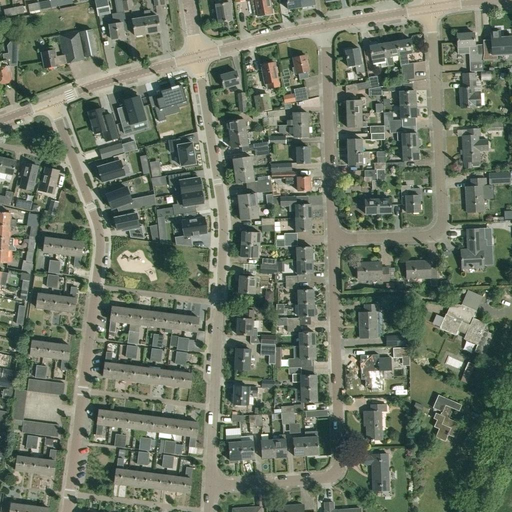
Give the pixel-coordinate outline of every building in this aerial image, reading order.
[(107,0),(98,0),(95,1),(97,12),(97,15),(110,12),(109,9),(107,0)] [(124,11),(132,10),(130,0),(123,0),(123,1),(122,1),(124,11)] [(222,0),(223,4),(216,5),(219,23),(231,21),(230,13),(232,12),(230,0),(222,0)] [(246,0),(246,1),(252,0),(253,0),(257,17),(272,14),(269,0),(246,0)] [(301,7),(299,0),(286,0),(288,10),(301,7)] [(37,3),(39,10),(48,9),(47,1),(37,3)] [(39,10),(37,3),(28,5),(29,12),(39,10)] [(13,8),(15,15),(24,13),(23,6),(13,8)] [(15,15),(13,8),(4,10),(5,17),(15,15)] [(157,16),(151,17),(150,10),(143,11),(144,18),(147,34),(160,32),(157,16)] [(113,13),(115,24),(109,25),(111,32),(108,33),(109,38),(111,38),(112,40),(113,40),(114,41),(118,40),(118,39),(124,38),(122,23),(120,12),(113,13)] [(134,36),(147,34),(144,18),(132,20),(134,36)] [(97,28),(81,31),(86,57),(96,55),(93,41),(92,39),(99,37),(97,28)] [(58,65),(85,59),(80,31),(59,35),(60,40),(53,41),(52,40),(34,44),(36,54),(41,53),(44,69),(58,66),(58,65)] [(483,54),(482,61),(496,60),(497,60),(497,53),(511,52),(511,37),(500,38),(500,32),(490,32),(491,40),(482,40),(483,45),(483,48),(483,54)] [(474,34),(457,35),(458,55),(469,54),(469,62),(482,62),(482,61),(483,54),(483,48),(483,45),(474,45),(474,34)] [(0,61),(1,67),(0,67),(0,84),(12,83),(11,72),(12,72),(11,67),(17,66),(19,37),(12,38),(7,46),(8,53),(2,54),(4,61),(0,61)] [(410,40),(396,42),(399,55),(401,66),(400,66),(403,81),(414,79),(413,63),(408,64),(406,54),(412,53),(410,40)] [(396,42),(383,44),(385,58),(386,58),(387,67),(394,66),(392,57),(399,55),(396,42)] [(383,44),(369,47),(372,60),(385,58),(383,44)] [(345,51),(348,67),(355,66),(356,75),(364,73),(363,65),(361,65),(358,48),(345,51)] [(308,78),(307,72),(309,71),(306,56),(293,58),(294,68),(292,68),(293,74),(296,73),(296,74),(298,74),(300,80),(308,78)] [(274,63),(261,65),(264,81),(267,81),(267,83),(266,84),(267,89),(279,87),(274,63)] [(240,84),(237,72),(221,76),(224,88),(240,84)] [(463,89),(460,89),(461,109),(475,108),(475,107),(481,107),(480,93),(481,93),(480,87),(476,87),(476,74),(463,75),(463,89)] [(371,88),(379,87),(377,76),(369,78),(371,88)] [(368,89),(370,89),(369,82),(345,86),(346,93),(368,89)] [(382,87),(382,92),(396,92),(396,84),(382,87)] [(158,106),(154,107),(159,122),(165,120),(162,109),(177,104),(177,107),(187,104),(186,102),(187,101),(181,85),(178,86),(175,87),(172,88),(171,88),(170,88),(171,88),(160,92),(161,94),(162,97),(156,99),(158,106)] [(306,87),(294,90),(296,102),(308,100),(306,87)] [(382,87),(370,89),(368,89),(369,96),(382,96),(382,92),(382,87)] [(399,92),(399,105),(416,104),(415,91),(399,92)] [(237,94),(239,113),(247,112),(245,93),(237,94)] [(270,93),(263,95),(264,103),(258,104),(259,112),(273,109),(270,93)] [(129,119),(121,121),(125,134),(133,132),(131,124),(146,120),(139,97),(123,101),(125,107),(129,119)] [(361,114),(361,105),(366,105),(366,97),(360,97),(360,101),(346,101),(346,114),(361,114)] [(416,118),(416,117),(419,117),(419,111),(416,111),(416,104),(399,105),(400,119),(416,118)] [(102,108),(88,113),(95,134),(103,131),(106,141),(117,138),(113,125),(110,114),(104,116),(102,108)] [(277,126),(275,117),(285,116),(284,109),(267,112),(268,118),(269,127),(277,126)] [(287,126),(293,126),(308,125),(308,113),(293,113),(293,120),(287,120),(287,126)] [(362,127),(367,127),(367,122),(362,122),(361,114),(346,114),(347,128),(362,128),(362,127)] [(384,128),(389,127),(402,127),(402,120),(389,121),(389,115),(383,115),(384,127),(384,128)] [(228,122),(229,135),(246,133),(244,120),(228,122)] [(309,138),(308,125),(293,126),(293,139),(309,138)] [(397,141),(402,141),(402,148),(418,147),(418,146),(420,146),(421,145),(421,141),(419,139),(418,139),(417,134),(402,135),(402,133),(402,127),(389,127),(389,134),(397,133),(397,141)] [(480,162),(479,162),(479,151),(488,150),(487,141),(480,141),(479,129),(466,130),(467,136),(462,136),(464,163),(464,162),(464,169),(471,168),(479,167),(480,166),(480,162)] [(231,149),(248,147),(246,133),(229,135),(231,149)] [(193,164),(195,164),(192,143),(181,145),(180,139),(168,141),(170,152),(178,151),(181,166),(185,166),(186,168),(194,167),(193,164)] [(347,140),(347,153),(362,152),(362,139),(347,140)] [(122,146),(124,153),(136,150),(133,142),(122,146)] [(253,145),(254,151),(268,148),(267,143),(253,145)] [(121,144),(109,147),(112,156),(123,153),(121,144)] [(419,161),(418,147),(402,148),(403,162),(419,161)] [(268,148),(254,151),(255,157),(269,155),(268,148)] [(309,148),(296,148),(297,164),(309,164),(309,148)] [(363,166),(363,158),(370,158),(369,152),(362,152),(347,153),(348,166),(363,166)] [(100,177),(102,182),(125,175),(122,166),(128,164),(124,153),(113,157),(115,163),(97,168),(98,169),(96,170),(98,178),(100,177)] [(234,172),(252,169),(251,157),(233,159),(234,172)] [(0,166),(0,172),(7,174),(6,180),(11,181),(12,175),(16,161),(2,158),(0,166)] [(271,172),(292,171),(291,163),(270,165),(271,172)] [(39,167),(25,164),(20,188),(33,191),(39,167)] [(40,182),(38,191),(54,194),(59,171),(45,168),(41,182),(40,182)] [(252,169),(234,172),(236,185),(254,182),(252,169)] [(372,189),(377,189),(377,181),(376,170),(364,171),(365,178),(372,177),(372,181),(372,189)] [(310,192),(309,177),(298,177),(297,172),(272,172),(272,179),(285,179),(285,185),(297,184),(298,192),(310,192)] [(174,185),(176,195),(201,191),(201,189),(203,188),(202,180),(200,181),(199,178),(185,180),(184,173),(168,176),(169,186),(174,185)] [(509,173),(489,174),(490,184),(510,183),(509,173)] [(482,199),(486,198),(485,178),(470,179),(470,187),(465,187),(467,213),(483,212),(482,199)] [(400,186),(402,205),(406,205),(407,213),(420,213),(419,196),(421,196),(421,189),(410,190),(410,186),(400,186)] [(126,187),(106,195),(111,209),(117,207),(119,212),(118,212),(137,208),(136,205),(134,200),(131,200),(131,199),(126,187)] [(177,204),(172,205),(172,207),(174,215),(190,213),(189,206),(203,204),(203,201),(205,201),(203,193),(202,193),(201,191),(176,195),(177,204)] [(6,192),(5,196),(3,204),(11,206),(13,193),(6,192)] [(238,195),(239,209),(257,207),(256,193),(238,195)] [(145,206),(137,208),(155,205),(154,194),(153,195),(153,196),(143,198),(145,206)] [(311,218),(311,205),(296,205),(296,196),(280,197),(280,207),(289,206),(289,212),(295,211),(296,219),(311,218)] [(391,214),(390,199),(378,200),(378,214),(391,214)] [(47,214),(55,216),(58,202),(50,200),(47,214)] [(365,215),(378,214),(378,200),(365,200),(365,215)] [(172,207),(156,209),(157,217),(174,215),(172,207)] [(259,219),(257,207),(239,209),(241,221),(259,219)] [(125,216),(114,218),(117,230),(122,229),(122,231),(128,230),(130,237),(144,239),(141,226),(139,227),(136,214),(135,211),(125,213),(125,216)] [(0,224),(9,225),(10,226),(16,226),(16,220),(10,219),(11,213),(0,212),(0,224)] [(37,228),(39,215),(29,214),(27,227),(31,227),(37,228)] [(206,233),(204,217),(182,221),(184,236),(174,237),(176,245),(192,247),(190,236),(193,235),(193,236),(199,235),(198,234),(206,233)] [(296,219),(296,233),(311,232),(311,218),(296,219)] [(0,224),(0,238),(9,239),(10,226),(9,225),(0,224)] [(462,268),(483,266),(481,230),(467,230),(468,251),(461,252),(462,268)] [(242,232),(241,245),(259,246),(260,233),(242,232)] [(0,238),(0,250),(8,251),(15,251),(15,249),(13,245),(9,245),(9,239),(0,238)] [(43,252),(56,254),(58,240),(45,238),(43,252)] [(70,241),(58,240),(56,254),(68,255),(70,241)] [(79,268),(81,257),(83,243),(70,241),(68,255),(75,256),(73,267),(79,268)] [(259,259),(259,246),(241,245),(241,258),(259,259)] [(297,248),(297,261),(312,260),(312,247),(297,248)] [(0,250),(0,263),(7,264),(8,251),(0,250)] [(313,274),(312,260),(297,261),(291,261),(291,265),(293,267),(294,267),(294,272),(296,273),(297,273),(298,275),(313,274)] [(437,287),(437,268),(430,268),(430,261),(406,262),(407,279),(430,278),(430,287),(437,287)] [(381,268),(381,263),(357,264),(358,280),(381,279),(382,282),(388,282),(388,268),(381,268)] [(277,265),(276,265),(262,265),(260,264),(260,273),(277,274),(277,265)] [(240,276),(239,293),(254,293),(255,277),(240,276)] [(74,313),(76,299),(77,287),(71,287),(69,298),(63,297),(62,311),(74,313)] [(21,289),(20,299),(27,300),(28,290),(21,289)] [(298,290),(298,303),(314,303),(313,290),(298,290)] [(36,308),(49,310),(51,296),(38,294),(36,308)] [(49,310),(62,311),(63,297),(51,296),(49,310)] [(479,305),(464,299),(461,306),(459,305),(450,306),(446,315),(440,329),(455,336),(457,331),(466,335),(464,339),(477,345),(475,352),(484,355),(492,335),(483,331),(486,325),(473,319),(479,305)] [(314,310),(314,303),(298,303),(299,318),(314,317),(316,317),(317,316),(317,311),(316,310),(314,310)] [(17,314),(24,316),(25,306),(19,305),(17,314)] [(359,313),(360,339),(377,338),(376,314),(379,314),(379,305),(364,305),(364,312),(359,313)] [(116,322),(123,323),(125,309),(112,307),(109,332),(115,333),(116,322)] [(137,310),(125,309),(123,323),(135,324),(137,310)] [(148,326),(150,312),(137,310),(135,324),(148,326)] [(243,320),(238,319),(237,336),(257,337),(257,330),(252,330),(253,312),(245,311),(244,319),(243,319),(243,320)] [(162,314),(150,312),(148,326),(160,328),(162,314)] [(24,316),(17,314),(16,324),(23,325),(24,316)] [(174,315),(162,314),(160,328),(172,329),(174,315)] [(187,317),(174,315),(172,329),(185,331),(187,317)] [(199,318),(187,317),(185,331),(197,332),(199,318)] [(299,334),(299,347),(315,346),(315,333),(299,334)] [(404,335),(385,336),(386,346),(405,345),(404,335)] [(30,355),(43,357),(45,343),(32,341),(30,355)] [(57,345),(45,343),(43,357),(56,359),(57,345)] [(276,345),(261,344),(260,356),(269,356),(276,356),(276,345)] [(57,345),(56,359),(62,359),(61,370),(67,371),(70,346),(57,345)] [(316,359),(315,346),(299,347),(294,347),(295,359),(288,360),(289,369),(300,368),(301,368),(300,360),(316,359)] [(409,348),(393,348),(393,358),(409,358),(409,348)] [(249,370),(250,350),(236,349),(235,369),(249,370)] [(103,377),(115,379),(117,365),(111,364),(112,353),(106,352),(103,377)] [(372,367),(360,368),(361,380),(365,380),(365,388),(371,388),(371,392),(384,392),(383,371),(391,371),(391,359),(379,359),(379,355),(372,356),(372,358),(372,367)] [(452,359),(450,366),(458,369),(461,362),(452,359)] [(474,366),(468,363),(461,380),(467,382),(474,366)] [(130,366),(117,365),(115,379),(128,380),(130,366)] [(142,368),(130,366),(128,380),(140,382),(142,368)] [(140,382),(153,383),(154,369),(142,368),(140,382)] [(301,390),(317,389),(316,376),(300,376),(300,368),(289,369),(289,375),(292,375),(292,383),(301,382),(301,390)] [(15,372),(2,369),(1,377),(14,380),(15,372)] [(153,383),(165,385),(167,371),(154,369),(153,383)] [(165,385),(178,387),(179,373),(167,371),(165,385)] [(192,374),(179,373),(178,387),(190,388),(192,374)] [(16,381),(1,378),(0,378),(0,384),(9,386),(8,394),(13,395),(16,381)] [(231,402),(234,402),(233,405),(248,406),(249,394),(252,394),(252,397),(257,397),(257,388),(249,388),(249,387),(235,387),(234,394),(231,394),(231,402)] [(301,403),(317,402),(317,389),(301,390),(295,390),(295,396),(301,396),(301,403)] [(435,438),(445,442),(448,435),(456,439),(462,425),(448,419),(453,409),(459,412),(462,405),(438,395),(433,408),(441,412),(440,415),(436,413),(433,419),(437,421),(434,427),(439,429),(435,438)] [(423,406),(415,403),(413,408),(421,411),(423,406)] [(303,412),(303,405),(301,405),(293,406),(281,407),(281,409),(274,410),(274,414),(281,413),(287,413),(294,413),(302,412),(303,412)] [(370,412),(364,412),(364,422),(366,422),(367,441),(382,440),(381,412),(386,411),(386,405),(370,406),(370,412)] [(103,425),(109,426),(111,412),(99,410),(95,435),(102,436),(103,425)] [(124,414),(111,412),(109,426),(122,428),(124,414)] [(136,415),(124,414),(122,428),(134,429),(136,415)] [(149,417),(136,415),(134,429),(147,431),(149,417)] [(161,418),(149,417),(147,431),(159,432),(161,418)] [(6,419),(0,418),(0,431),(8,433),(10,420),(6,420),(6,419)] [(174,420),(161,418),(159,432),(172,434),(174,420)] [(22,433),(28,434),(29,422),(24,421),(23,421),(13,420),(12,425),(23,426),(22,433)] [(172,434),(184,435),(186,421),(174,420),(172,434)] [(199,423),(186,421),(184,435),(190,436),(189,448),(195,448),(199,423)] [(305,432),(305,438),(307,456),(319,455),(317,431),(305,432)] [(286,458),(285,439),(285,435),(279,435),(279,440),(273,440),(274,458),(286,458)] [(230,462),(242,461),(241,443),(240,436),(226,437),(226,444),(229,444),(230,462)] [(146,438),(144,451),(149,451),(150,447),(154,448),(155,440),(151,440),(151,439),(146,438)] [(307,456),(305,438),(293,439),(295,457),(307,456)] [(273,440),(261,441),(262,459),(274,458),(273,440)] [(253,442),(241,443),(242,461),(254,460),(253,442)] [(43,460),(41,474),(54,476),(57,451),(51,450),(49,461),(43,460)] [(364,456),(364,465),(372,465),(373,491),(389,491),(388,455),(372,455),(372,456),(364,456)] [(28,472),(30,458),(17,456),(15,470),(28,472)] [(41,474),(43,460),(30,458),(28,472),(41,474)] [(114,483),(127,485),(129,471),(122,470),(124,460),(117,459),(114,483)] [(179,477),(177,491),(190,493),(193,469),(186,468),(185,478),(179,477)] [(139,487),(141,473),(129,471),(127,485),(139,487)] [(139,487),(152,488),(154,474),(141,473),(139,487)] [(164,490),(166,476),(154,474),(152,488),(164,490)] [(164,490),(177,491),(179,477),(166,476),(164,490)] [(325,511),(324,511),(360,511),(360,509),(334,511),(333,503),(324,504),(325,511)]
